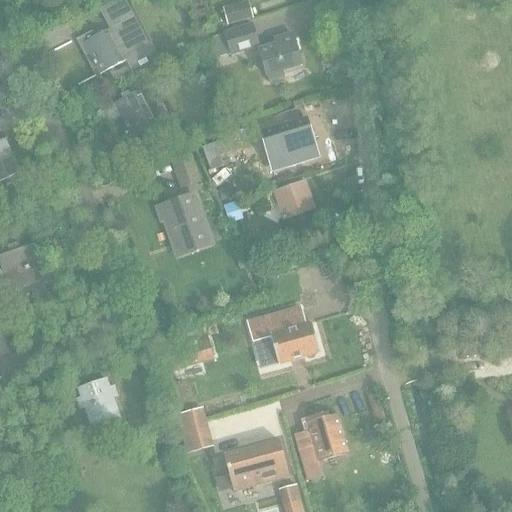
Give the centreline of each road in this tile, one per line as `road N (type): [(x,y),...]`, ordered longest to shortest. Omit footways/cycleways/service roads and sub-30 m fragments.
road 1 (residential): [(424,511),(384,357),(354,0)]
road 2 (residential): [(0,366),(98,327),(111,303),(81,192),(0,37)]
